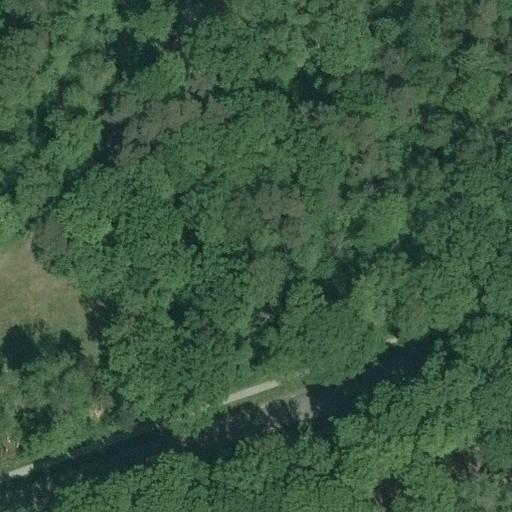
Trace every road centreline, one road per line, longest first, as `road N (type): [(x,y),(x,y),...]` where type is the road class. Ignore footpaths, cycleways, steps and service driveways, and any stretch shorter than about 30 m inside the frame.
road 1 (tertiary): [(0,509),(511,332)]
road 2 (track): [(132,8),(49,162),(0,227)]
